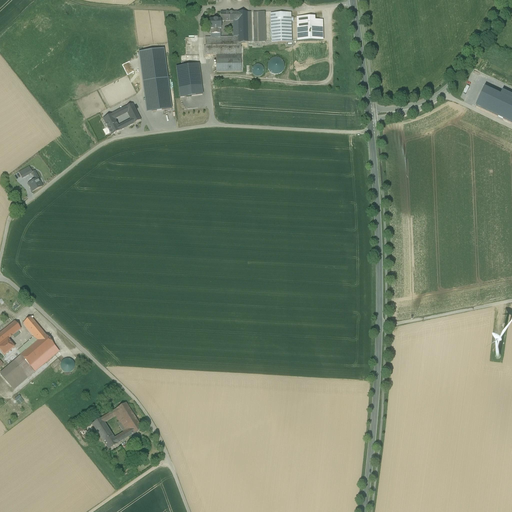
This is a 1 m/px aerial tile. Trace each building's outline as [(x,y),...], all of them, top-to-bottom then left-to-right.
[(221,21),(221,22),(229,22),(229,13),(220,13),(220,21),(221,21)] [(265,13),(237,13),(237,38),(238,44),(241,44),(246,43),(248,43),(266,43),(265,13)] [(291,14),(271,14),(271,43),(292,43),(291,14)] [(315,18),(297,18),(298,42),(323,41),(323,21),(315,21),(315,18)] [(220,21),(209,21),(209,30),(211,30),(220,30),(221,30),(221,22),(221,21),(220,21)] [(199,38),(185,39),(185,56),(198,56),(199,38)] [(238,44),(237,38),(233,38),(220,38),(211,38),(205,38),(205,47),(205,56),(216,56),(241,55),(241,46),(241,44),(238,44)] [(164,50),(138,53),(146,113),(172,109),(164,50)] [(241,72),(241,55),(216,56),(216,73),(241,72)] [(276,58),(273,58),(271,60),(269,61),(268,64),(267,66),(267,69),(268,71),(270,73),(272,74),(275,75),(277,75),(280,74),(282,73),(283,71),(284,68),(284,66),(284,63),(282,61),(280,59),(278,58),(276,58)] [(198,65),(176,68),(180,98),(202,95),(198,65)] [(257,65),(254,66),(253,67),(252,69),(251,72),(252,74),(253,76),(255,77),(258,77),(260,77),(262,76),(263,74),(264,72),(264,69),(263,67),(261,66),(259,65),(257,65)] [(132,99),(123,104),(125,109),(132,105),(134,103),(132,99)] [(123,104),(115,108),(117,112),(120,118),(128,114),(125,109),(123,104)] [(85,109),(88,116),(96,112),(93,105),(85,109)] [(132,105),(125,109),(128,114),(131,119),(134,124),(141,120),(132,105)] [(103,119),(117,112),(115,108),(101,116),(103,119)] [(108,129),(117,124),(115,121),(120,118),(117,112),(103,119),(108,129)] [(128,128),(134,124),(131,119),(125,122),(128,128)] [(117,124),(108,129),(109,131),(112,135),(112,136),(120,131),(118,127),(117,124)] [(32,173),(30,168),(19,173),(22,179),(32,174),(32,173)] [(36,180),(28,184),(32,192),(43,187),(43,186),(40,181),(39,178),(36,180)] [(38,341),(44,335),(30,318),(23,324),(34,337),(38,341)] [(0,333),(0,344),(7,339),(21,329),(15,322),(0,333)] [(21,357),(1,375),(14,390),(58,351),(44,335),(38,341),(21,357)] [(38,341),(34,337),(17,353),(21,357),(38,341)] [(7,339),(0,344),(0,351),(3,356),(14,348),(7,339)] [(71,374),(74,363),(62,359),(59,371),(71,374)] [(125,403),(116,409),(119,414),(129,430),(132,434),(141,429),(125,403)] [(116,409),(101,418),(104,423),(116,416),(119,414),(116,409)] [(129,430),(119,414),(116,416),(125,432),(129,430)] [(103,441),(112,435),(104,423),(101,418),(92,425),(103,441)] [(125,432),(115,439),(118,444),(132,434),(129,430),(125,432)] [(103,441),(108,450),(118,444),(115,439),(112,435),(103,441)]
